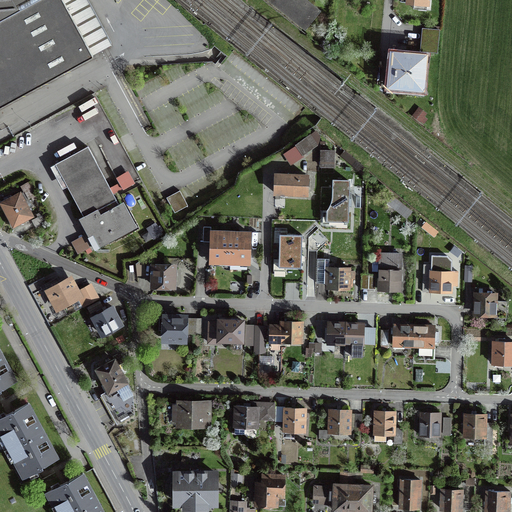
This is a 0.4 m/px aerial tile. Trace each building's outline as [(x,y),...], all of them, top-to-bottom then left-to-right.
[(0,0),(0,104),(93,56),(92,54),(63,0),(0,0)] [(105,47),(111,44),(87,0),(63,0),(92,54),(105,47)] [(307,0),(268,0),(305,30),(320,11),(307,0)] [(425,4),(414,3),(413,9),(430,10),(431,0),(427,0),(428,1),(425,4)] [(423,28),(422,39),(438,40),(439,30),(423,28)] [(421,51),(437,52),(438,40),(422,39),(421,51)] [(190,51),(190,43),(156,44),(157,52),(190,51)] [(389,85),(406,87),(406,93),(421,95),(425,56),(392,53),(389,85)] [(88,106),(73,115),(80,127),(95,118),(88,106)] [(319,146),(320,136),(315,131),(303,141),(309,146),(319,146)] [(93,246),(95,250),(138,228),(124,202),(119,204),(88,147),(50,167),(62,190),(68,187),(83,216),(79,219),(89,238),(85,240),(90,248),(93,246)] [(331,151),(321,151),(321,166),(331,166),(331,151)] [(307,194),(307,176),(276,174),(276,184),(275,193),(307,194)] [(333,200),(328,210),(328,220),(347,220),(349,180),(334,180),(333,200)] [(24,191),(0,203),(14,229),(34,218),(32,215),(28,208),(32,206),(28,198),(35,195),(28,182),(22,186),(24,191)] [(180,190),(166,197),(175,213),(188,205),(180,190)] [(411,211),(394,196),(390,201),(408,215),(411,211)] [(36,227),(48,220),(43,211),(37,214),(38,217),(33,220),(36,227)] [(426,228),(434,234),(437,231),(430,224),(426,228)] [(203,226),(203,241),(210,242),(211,227),(203,226)] [(237,262),(249,263),(250,233),(212,231),(211,261),(223,262),(223,265),(230,267),(233,266),(237,266),(237,262)] [(302,235),(280,234),(279,250),(302,251),(302,235)] [(84,237),(72,243),(78,255),(90,248),(85,240),(84,237)] [(301,268),(302,251),(279,250),(279,267),(301,268)] [(399,290),(401,253),(380,253),(380,256),(380,271),(379,289),(390,290),(399,290)] [(316,282),(316,266),(312,266),(312,254),(303,254),(302,282),(316,282)] [(380,271),(380,256),(372,256),(372,271),(380,271)] [(316,266),(316,282),(328,282),(328,287),(339,288),(348,288),(348,286),(351,286),(351,277),(353,277),(353,271),(349,271),(349,268),(329,267),(329,259),(317,259),(316,266)] [(423,291),(430,291),(431,271),(431,265),(424,264),(423,291)] [(174,266),(154,265),(153,285),(164,286),(173,286),(174,266)] [(458,272),(431,271),(430,291),(439,291),(451,292),(451,281),(457,281),(458,272)] [(377,274),(361,273),(361,288),(376,289),(377,274)] [(47,286),(57,306),(78,295),(84,305),(98,298),(91,284),(77,292),(71,281),(61,286),(58,280),(47,286)] [(482,290),(479,290),(479,293),(476,293),(475,303),(475,313),(494,314),(494,316),(506,317),(506,301),(496,301),(496,293),(482,293),(482,290)] [(87,307),(90,313),(103,306),(100,300),(87,307)] [(112,306),(93,316),(103,335),(122,325),(112,306)] [(184,333),(184,318),(184,317),(181,317),(181,314),(176,314),(176,317),(174,317),(159,317),(159,329),(165,330),(165,338),(184,339),(184,333)] [(184,333),(193,333),(194,318),(184,318),(184,333)] [(194,318),(193,333),(202,334),(202,319),(194,318)] [(209,322),(209,342),(219,342),(219,340),(242,341),(243,321),(232,320),(219,320),(219,322),(209,322)] [(282,321),(282,325),(281,341),(302,342),(302,321),(294,321),(282,321)] [(345,343),(346,323),(337,323),(328,322),(328,328),(325,327),(325,332),(328,332),(328,343),(345,343)] [(357,323),(346,323),(345,343),(355,343),(363,344),(363,341),(363,333),(366,333),(366,329),(364,329),(364,324),(357,323)] [(413,345),(414,325),(402,325),(394,324),(394,330),(391,330),(391,333),(394,333),(393,345),(413,345)] [(280,376),(281,341),(282,325),(266,325),(266,328),(266,329),(265,353),(259,353),(259,375),(280,376)] [(414,325),(413,345),(433,346),(434,346),(434,344),(437,344),(437,341),(438,341),(439,331),(434,331),(434,326),(427,326),(414,325)] [(246,345),(254,345),(255,328),(246,327),(246,345)] [(266,328),(255,328),(254,345),(254,353),(259,353),(265,353),(266,329),(266,328)] [(381,344),(388,344),(389,330),(381,329),(381,344)] [(511,341),(506,342),(506,339),(498,338),(498,341),(494,341),(493,363),(511,363),(511,341)] [(367,342),(363,341),(363,344),(355,343),(355,352),(366,353),(367,342)] [(1,352),(0,352),(0,389),(16,381),(9,367),(1,352)] [(103,381),(109,390),(126,381),(115,360),(112,361),(111,360),(106,363),(106,364),(97,369),(103,381)] [(126,381),(109,390),(104,393),(120,422),(134,415),(132,392),(126,381)] [(157,399),(158,411),(166,411),(168,411),(167,398),(157,399)] [(196,403),(181,402),(180,423),(214,424),(215,408),(208,408),(208,403),(196,403)] [(251,402),(251,406),(258,406),(258,410),(261,410),(261,418),(273,419),(274,402),(251,402)] [(11,446),(42,429),(36,417),(28,403),(0,418),(0,432),(6,443),(8,442),(11,446)] [(257,427),(258,410),(258,406),(251,406),(248,406),(235,405),(235,426),(244,426),(244,433),(247,437),(253,437),(256,434),(257,427)] [(284,421),(284,430),(304,431),(305,408),(295,408),(276,407),(276,421),(284,421)] [(329,430),(319,429),(319,437),(329,437),(329,431),(349,432),(350,426),(350,413),(350,410),(341,409),(330,409),(329,430)] [(386,411),(375,410),(374,433),(385,433),(394,434),(394,443),(402,443),(402,427),(395,427),(395,411),(386,411)] [(166,411),(158,411),(160,425),(167,425),(166,411)] [(428,412),(420,412),(420,434),(440,435),(440,413),(431,412),(430,412),(428,412)] [(477,414),(465,413),(465,436),(484,437),(484,454),(492,454),(493,423),(485,423),(485,414),(477,414)] [(26,475),(58,457),(51,445),(42,429),(11,446),(13,450),(10,452),(20,470),(23,468),(26,475)] [(193,502),(198,502),(198,508),(205,509),(208,508),(208,502),(216,502),(215,472),(199,472),(199,469),(195,469),(192,469),(192,472),(175,472),(175,482),(171,482),(170,487),(171,493),(175,493),(175,502),(183,502),(183,508),(186,509),(193,508),(193,502)] [(230,485),(233,485),(242,486),(242,479),(242,470),(231,469),(230,485)] [(334,509),(346,510),(347,484),(348,472),(341,472),(340,482),(344,483),(344,484),(335,484),(334,490),(330,490),(330,487),(315,486),(314,500),(329,500),(330,499),(332,499),(334,499),(334,509)] [(348,472),(347,484),(346,510),(360,510),(370,511),(370,500),(375,500),(376,492),(371,492),(371,485),(354,485),(354,472),(348,472)] [(62,511),(63,511),(72,511),(97,499),(90,485),(83,473),(48,491),(59,511),(62,511)] [(263,482),(257,482),(256,496),(256,504),(277,505),(277,495),(283,495),(284,475),(263,474),(263,482)] [(421,480),(402,479),(401,507),(419,508),(421,480)] [(462,490),(442,489),(441,509),(452,509),(451,511),(459,511),(460,510),(461,510),(462,490)] [(510,491),(487,490),(486,511),(496,511),(509,511),(510,501),(511,501),(511,497),(510,497),(510,491)] [(103,511),(97,499),(72,511),(103,511)] [(229,511),(254,511),(255,509),(246,509),(246,502),(230,501),(229,511)]
